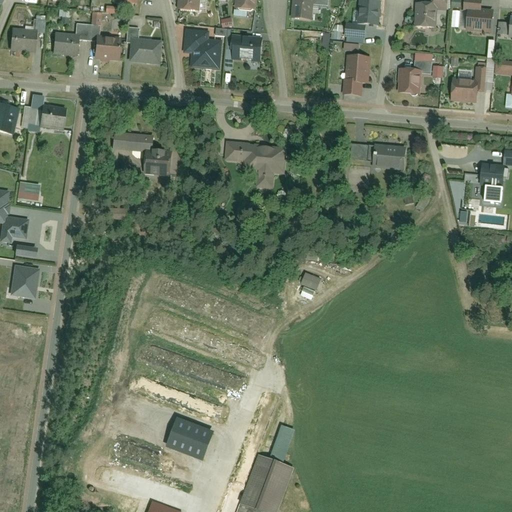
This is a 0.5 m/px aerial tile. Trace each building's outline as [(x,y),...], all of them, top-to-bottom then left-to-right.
[(175,0),(175,14),(198,14),(198,0),(175,0)] [(235,0),(235,9),(256,10),(256,0),(235,0)] [(291,0),(292,21),(311,21),(311,8),(310,0),(291,0)] [(357,27),(378,30),(381,3),(360,0),(357,27)] [(479,0),(463,0),(464,11),(465,11),(479,12),(479,0)] [(414,5),(413,30),(435,30),(436,5),(432,5),(414,5)] [(479,12),(465,11),(464,35),(492,36),(493,12),(479,12)] [(10,31),(9,54),(34,56),(35,32),(10,31)] [(208,33),(186,33),(186,54),(193,54),(193,73),(220,73),(219,44),(208,44),(208,33)] [(259,37),(231,35),(230,62),(258,63),(259,37)] [(54,37),(53,59),(78,60),(78,38),(54,37)] [(131,40),(130,66),(159,67),(160,41),(131,40)] [(95,42),(94,62),(120,63),(121,42),(95,42)] [(362,95),(362,83),(369,83),(369,60),(348,60),(348,76),(344,76),(344,95),(362,95)] [(413,61),(413,72),(399,71),(398,95),(420,96),(421,74),(431,74),(431,61),(413,61)] [(511,64),(499,64),(498,79),(502,79),(501,85),(511,85),(511,64)] [(477,93),(489,93),(489,67),(475,67),(475,78),(450,77),(450,103),(477,104),(477,93)] [(0,132),(13,136),(19,109),(0,104),(0,132)] [(38,108),(37,129),(63,131),(65,110),(38,108)] [(37,110),(29,110),(29,126),(37,126),(37,110)] [(151,135),(112,133),(111,150),(144,152),(143,175),(172,177),(174,153),(150,151),(151,135)] [(288,149),(228,144),(227,162),(243,163),(242,173),(256,174),(255,192),(273,193),(274,177),(285,178),(288,149)] [(373,145),(372,169),(406,170),(407,146),(373,145)] [(352,146),(351,158),(370,158),(370,147),(352,146)] [(511,152),(503,152),(503,165),(511,165),(511,152)] [(479,165),(478,189),(503,190),(504,167),(479,165)] [(17,200),(38,202),(40,187),(19,184),(17,200)] [(13,239),(26,241),(29,221),(8,218),(10,206),(7,205),(8,194),(0,192),(0,224),(2,225),(0,239),(0,243),(12,245),(13,239)] [(16,257),(37,260),(38,251),(17,248),(16,257)] [(12,296),(34,299),(38,272),(15,268),(12,296)] [(316,294),(321,280),(305,275),(300,288),(316,294)] [(174,419),(163,450),(201,463),(211,431),(174,419)] [(282,428),(270,458),(284,464),(296,433),(282,428)] [(259,459),(238,511),(279,511),(294,473),(259,459)]
